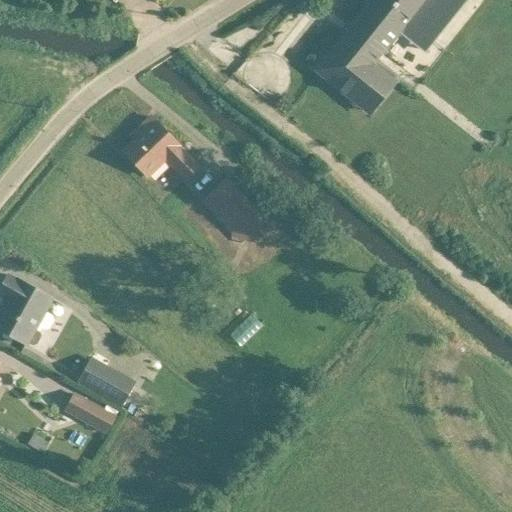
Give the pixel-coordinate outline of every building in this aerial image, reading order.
[(464,0),(376,0),(318,72),(371,114),(399,79),(378,63),(403,32),(425,50),(464,0)] [(165,196),(198,161),(148,114),(115,148),(165,196)] [(230,174),(210,194),(242,226),(262,205),(230,174)] [(0,297),(0,333),(26,346),(49,299),(9,279),(0,297)] [(132,384),(95,362),(84,380),(121,402),(132,384)] [(113,418),(75,396),(64,414),(102,436),(113,418)]
